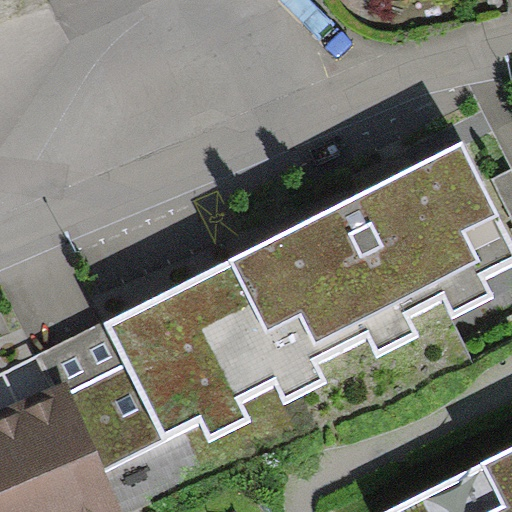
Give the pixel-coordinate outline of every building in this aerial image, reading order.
[(511,236),(465,142),(104,325),(124,364),(73,390),(106,469),(201,421),(210,439),(249,418),(238,397),(276,377),(286,397),(328,379),(315,355),(367,330),(375,353),(417,332),(405,310),(442,292),(452,312),(491,291),(482,274),(511,257),(511,236)] [(511,169),(492,179),(511,217),(511,169)] [(69,383),(73,390),(124,364),(104,325),(39,353),(56,388),(69,383)] [(0,412),(0,511),(123,511),(106,469),(73,390),(69,383),(56,388),(0,412)] [(511,511),(511,453),(391,511),(511,511)]
